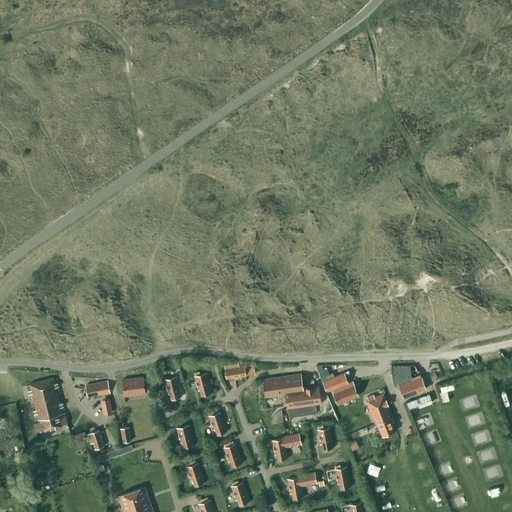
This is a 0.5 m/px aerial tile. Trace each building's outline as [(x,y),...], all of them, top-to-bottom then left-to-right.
[(166,370),(177,368),(175,360),(164,363),(166,370)] [(246,375),(244,365),(239,365),(238,363),(224,365),(226,377),(246,375)] [(244,365),(246,373),(255,372),(253,364),(244,365)] [(317,366),(326,390),(332,388),(348,382),(344,372),(334,376),(332,372),(329,373),(327,368),(323,370),(321,364),(317,366)] [(206,371),(199,373),(198,370),(194,371),(195,374),(194,374),(198,389),(200,388),(201,394),(211,392),(206,371)] [(319,384),(303,387),(301,372),(262,378),(265,396),(285,393),(288,415),(316,411),(315,403),(321,402),(319,384)] [(181,395),(176,375),(164,378),(168,393),(170,392),(171,398),(181,395)] [(143,376),(122,379),(124,395),(145,392),(145,391),(148,391),(146,378),(143,379),(143,376)] [(422,376),(411,380),(410,379),(398,383),(403,396),(426,388),(422,376)] [(53,377),(29,383),(30,389),(28,390),(29,393),(31,393),(35,409),(33,410),(34,413),(36,412),(39,421),(33,422),(36,431),(44,428),(44,429),(62,425),(62,424),(67,423),(64,412),(62,412),(61,406),(63,405),(62,402),(60,403),(56,386),(58,386),(57,382),(55,383),(53,377)] [(109,392),(107,380),(86,384),(88,396),(109,392)] [(352,381),(348,382),(332,388),(334,392),(333,392),(337,402),(358,394),(354,383),(353,384),(352,381)] [(382,436),(396,430),(392,422),(394,421),(383,393),(374,396),(373,394),(367,396),(368,399),(366,400),(375,423),(377,422),(382,436)] [(430,399),(431,399),(429,393),(419,397),(421,403),(430,399)] [(101,396),(103,412),(112,411),(110,395),(101,396)] [(416,398),(406,402),(408,408),(418,404),(416,398)] [(7,406),(0,407),(0,417),(9,416),(7,406)] [(209,414),(213,428),(215,428),(217,433),(227,430),(220,410),(214,412),(213,410),(209,412),(209,414)] [(188,424),(177,426),(180,441),(182,441),(183,446),(193,444),(188,424)] [(323,449),(333,447),(329,426),(323,427),(323,424),(318,425),(318,428),(317,428),(320,443),(322,443),(323,449)] [(131,440),(128,426),(120,427),(122,441),(131,440)] [(104,444),(99,428),(87,432),(90,442),(92,441),(94,448),(104,444)] [(424,434),(428,443),(440,438),(435,428),(424,434)] [(283,437),(272,439),(275,454),(276,454),(277,459),(288,458),(285,446),(290,446),(290,444),(301,442),(299,433),(283,436),(283,437)] [(358,446),(355,439),(349,441),(352,448),(358,446)] [(242,462),(235,442),(228,444),(228,442),(223,443),(224,446),(223,446),(228,460),(230,460),(232,465),(242,462)] [(204,481),(198,462),(191,464),(190,461),(186,463),(187,465),(186,466),(191,479),(192,479),(194,485),(204,481)] [(335,467),(334,468),(337,482),(339,482),(340,488),(350,486),(346,465),(340,467),(340,464),(335,465),(335,467)] [(314,471),(298,474),(299,476),(287,478),(290,493),(292,492),(293,498),(303,496),(301,485),(305,484),(305,482),(316,480),(314,471)] [(232,484),(231,484),(236,499),(237,498),(239,504),(249,501),(242,481),(236,483),(236,480),(231,482),(232,484)] [(153,511),(144,486),(118,495),(123,511),(153,511)] [(213,511),(209,498),(203,500),(202,498),(198,499),(199,502),(198,502),(201,511),(213,511)] [(363,511),(361,501),(353,502),(349,503),(350,511),(363,511)]
